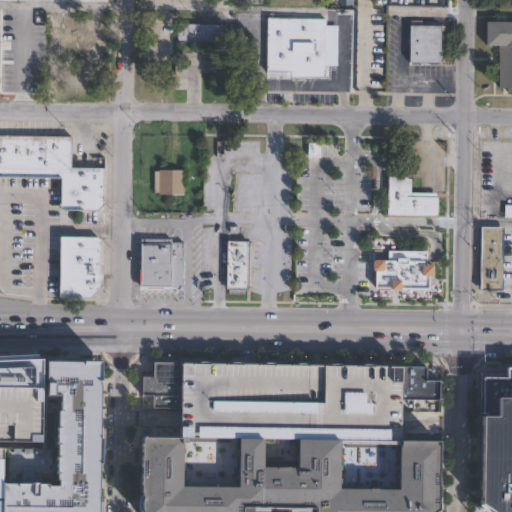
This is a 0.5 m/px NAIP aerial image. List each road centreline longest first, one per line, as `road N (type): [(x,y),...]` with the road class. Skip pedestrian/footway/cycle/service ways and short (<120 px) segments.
road 1 (residential): [(511,117),(0,111)]
road 2 (secondary): [(511,333),(124,329)]
road 3 (residential): [(461,0),(461,333)]
road 4 (residential): [(130,0),(124,329)]
road 5 (residential): [(122,511),(124,329)]
